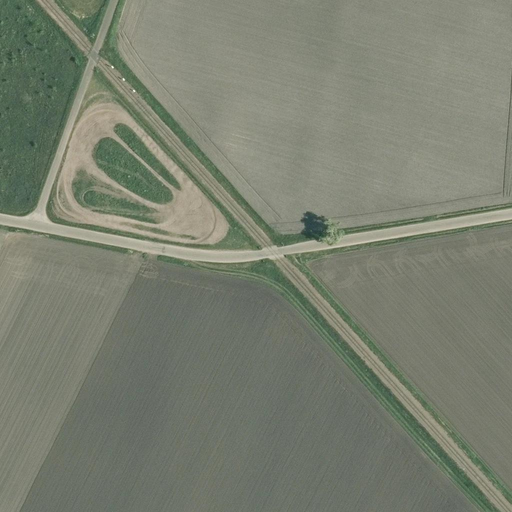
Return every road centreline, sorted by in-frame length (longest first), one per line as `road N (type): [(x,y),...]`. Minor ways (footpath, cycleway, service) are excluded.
road 1 (unclassified): [(511,213),(240,256),(34,225)]
road 2 (unclassified): [(34,225),(114,0)]
